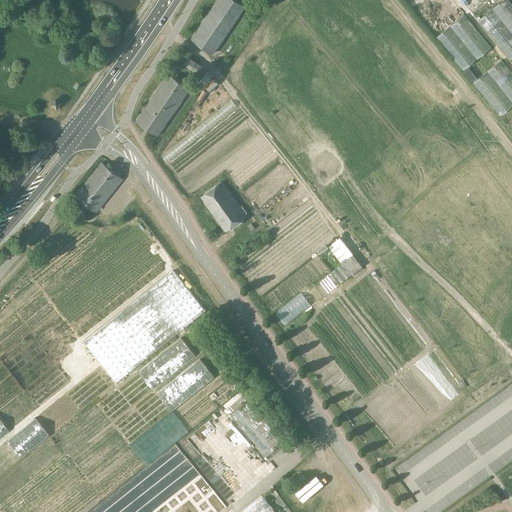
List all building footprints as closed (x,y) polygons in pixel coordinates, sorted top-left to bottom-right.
[(218,0),(192,40),(200,45),(212,54),(245,5),(236,0),(218,0)] [(242,76),(266,56),(256,44),(232,64),(242,76)] [(200,74),(204,67),(189,57),(184,64),(200,74)] [(207,71),(202,79),(208,82),(213,75),(207,71)] [(136,122),(157,136),(190,88),(169,74),(136,122)] [(52,104),(56,107),(60,103),(55,99),(52,104)] [(102,162),(76,195),(75,196),(95,211),(122,178),(102,162)] [(226,231),(234,225),(246,216),(244,213),(246,212),(242,206),(240,208),(221,181),(200,196),(226,231)] [(352,253),(351,254),(341,262),(342,263),(350,274),(351,275),(362,266),(352,253)] [(173,270),(84,342),(102,364),(116,382),(188,324),(206,310),(173,270)]
